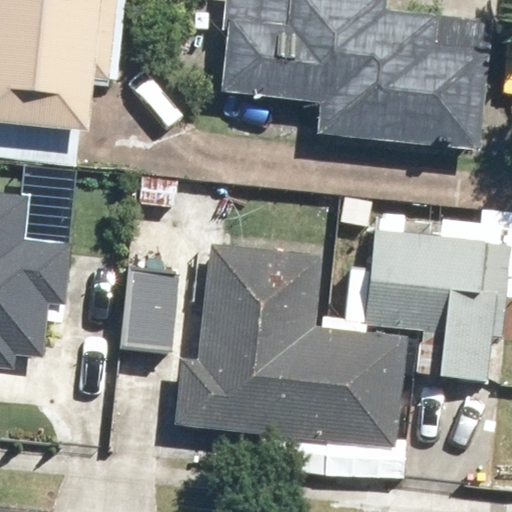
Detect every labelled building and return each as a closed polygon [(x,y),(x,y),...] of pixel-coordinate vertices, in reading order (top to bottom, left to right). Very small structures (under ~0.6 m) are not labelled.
[(106,0),(0,0),(0,127),(94,136),(106,0)] [(386,0),(230,0),(222,104),(316,112),(314,141),(493,156),(504,27),(385,17),(386,0)] [(0,202),(0,411),(15,413),(22,355),(47,358),(53,310),(73,313),(82,240),(32,234),(35,207),(0,202)] [(384,236),(377,327),(425,331),(422,373),(494,379),(504,246),(384,236)] [(207,241),(186,422),(402,448),(414,343),(308,330),(317,254),(207,241)] [(175,349),(180,285),(128,281),(123,345),(175,349)]
